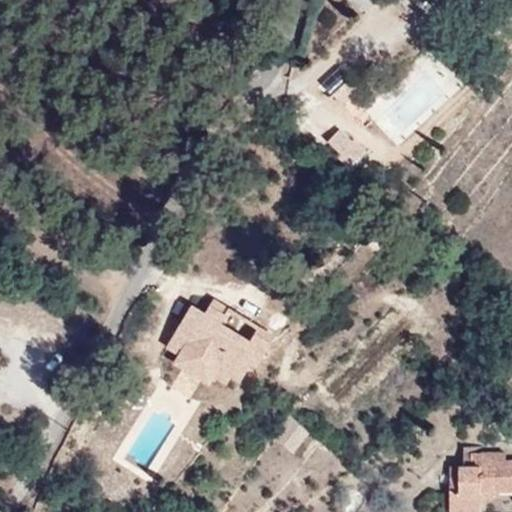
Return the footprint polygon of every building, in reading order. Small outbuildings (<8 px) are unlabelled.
[(432,0),(396,0),(412,20),(432,0)] [(355,178),(376,156),(353,134),(333,156),(355,178)] [(246,380),(270,340),(255,330),(246,344),(216,326),(225,313),(210,303),(204,311),(192,303),(172,335),(185,343),(234,373),(246,380)] [(234,373),(185,343),(174,360),(212,383),(217,374),(229,382),(234,373)] [(310,429),(291,413),(275,433),(294,449),(310,429)] [(511,489),(511,457),(504,457),(504,449),(480,450),(480,462),(448,463),(448,511),(480,511),(480,490),(511,489)]
